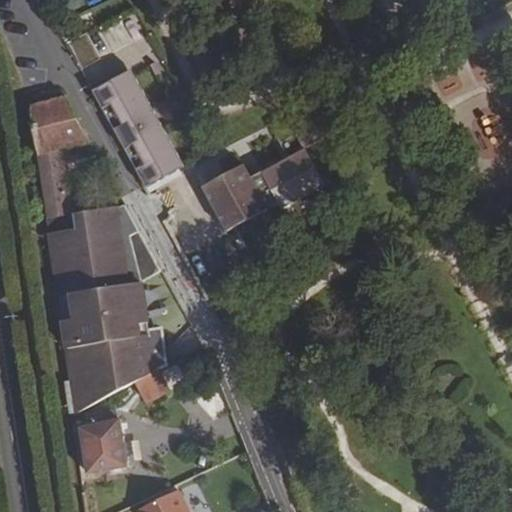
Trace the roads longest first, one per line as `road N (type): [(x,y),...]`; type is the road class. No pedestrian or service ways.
road 1 (residential): [(281,511),(24,0)]
road 2 (secondary): [(23,511),(0,355)]
